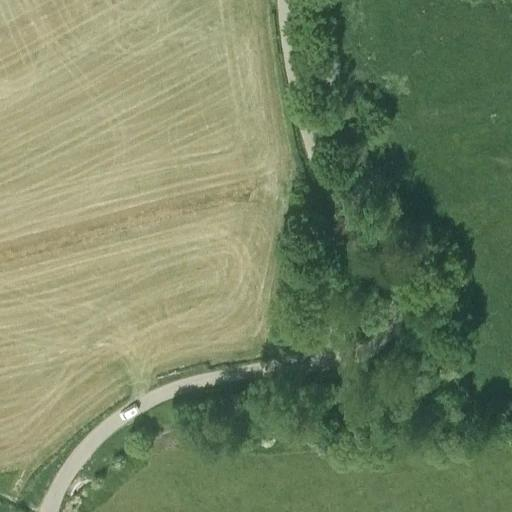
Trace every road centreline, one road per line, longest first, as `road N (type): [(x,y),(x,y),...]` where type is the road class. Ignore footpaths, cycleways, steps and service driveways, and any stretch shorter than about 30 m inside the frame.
road 1 (unclassified): [(48,511),(75,459),(131,409),(223,375),(339,359),(387,332),(391,286),(318,160),(284,0)]
road 2 (track): [(334,197),(331,313),(312,362)]
